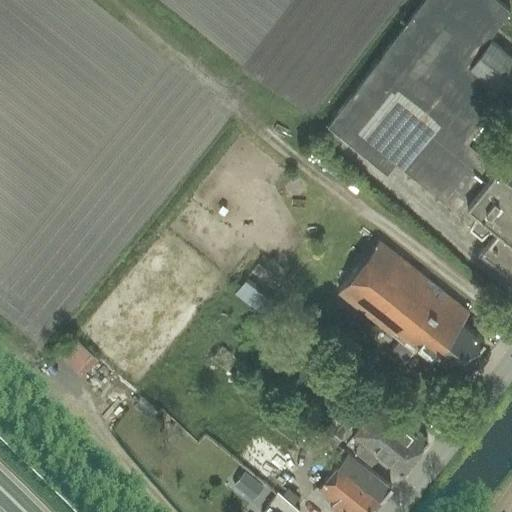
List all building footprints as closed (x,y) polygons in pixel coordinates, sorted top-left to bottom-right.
[(495,260),(511,273),(511,178),(467,142),(505,96),(468,66),(511,10),(498,0),(422,0),(328,125),(387,173),(396,162),(473,224),(470,228),(482,237),(491,229),(495,232),(478,253),(492,264),(495,260)] [(509,96),(511,92),(511,56),(491,40),(471,66),(490,81),(509,96)] [(460,368),(485,338),(462,320),(470,309),(380,238),(340,289),(401,337),(390,350),(404,362),(419,344),(434,356),(438,350),(460,368)] [(269,308),(280,292),(255,275),(244,291),(269,308)] [(85,367),(100,352),(81,334),(67,348),(85,367)] [(387,396),(355,439),(380,457),(384,451),(411,471),(438,433),(387,396)] [(342,511),(369,511),(391,485),(345,447),(334,460),(337,463),(319,486),(335,499),(332,503),(342,511)] [(240,482),(260,497),(271,482),(251,466),(240,482)] [(297,511),(301,508),(280,491),(270,503),(271,504),(264,511),(297,511)]
